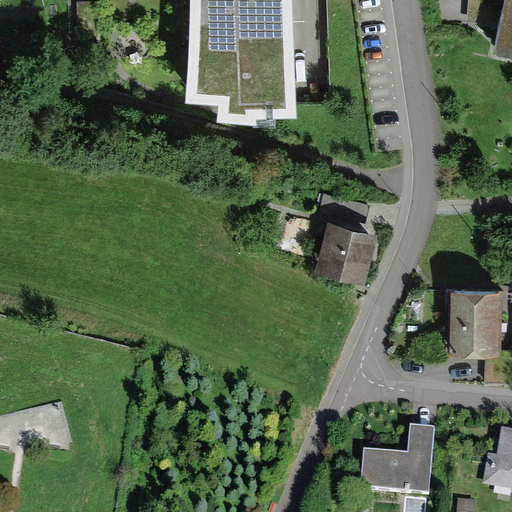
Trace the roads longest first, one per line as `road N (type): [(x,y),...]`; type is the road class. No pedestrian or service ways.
road 1 (residential): [(407,0),(426,153),(422,205),(347,378)]
road 2 (residential): [(347,378),(511,401)]
road 3 (residential): [(347,378),(292,511)]
